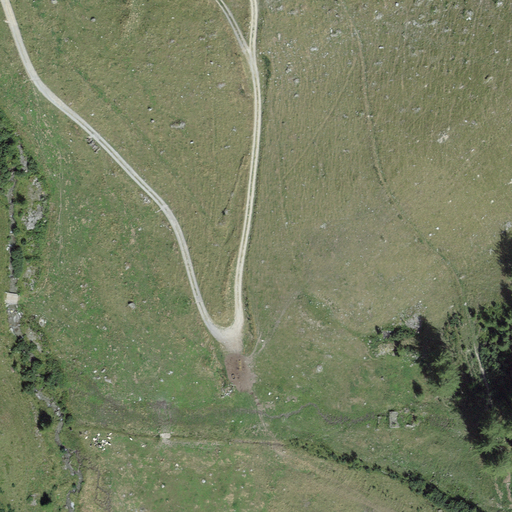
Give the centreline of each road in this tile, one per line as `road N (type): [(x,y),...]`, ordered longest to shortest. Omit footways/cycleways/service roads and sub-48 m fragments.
road 1 (track): [(124,169),(176,229),(210,330),(234,328),(256,113),(251,60),(215,0)]
road 2 (track): [(124,169),(46,95),(27,68),(4,0)]
